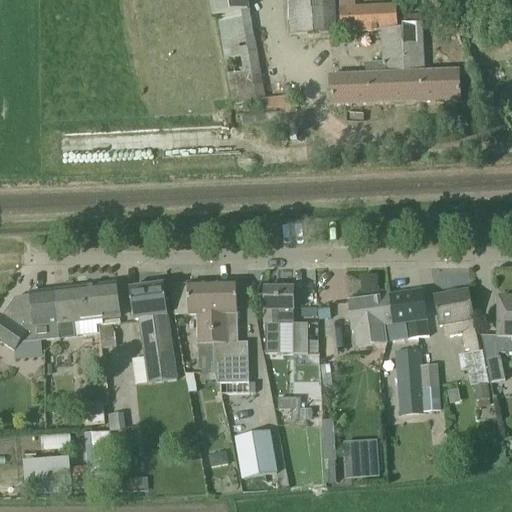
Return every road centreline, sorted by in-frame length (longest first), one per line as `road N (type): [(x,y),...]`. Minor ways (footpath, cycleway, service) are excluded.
road 1 (residential): [(511,263),(23,267)]
road 2 (residential): [(318,155),(511,146)]
